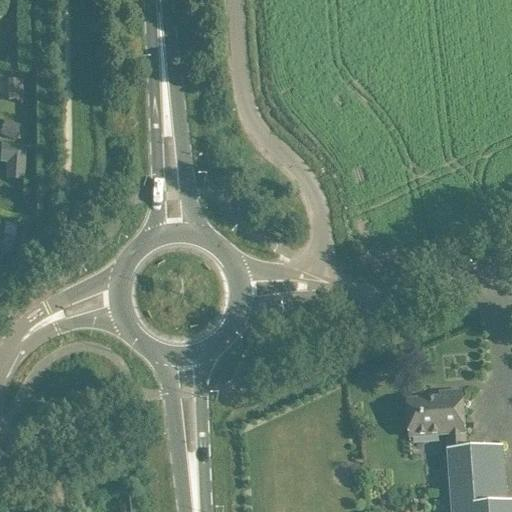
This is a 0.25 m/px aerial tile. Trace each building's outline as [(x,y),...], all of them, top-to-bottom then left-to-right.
[(23,100),(23,81),(7,81),(8,101),(23,100)] [(0,135),(14,141),(20,126),(5,121),(0,134),(0,135)] [(0,156),(0,162),(8,163),(7,172),(23,173),(25,147),(24,147),(1,145),(0,156)] [(440,400),(407,402),(408,422),(410,438),(447,435),(466,434),(464,411),(463,393),(439,394),(440,400)] [(467,451),(448,452),(452,511),(511,511),(511,504),(507,505),(503,448),(467,451)]
